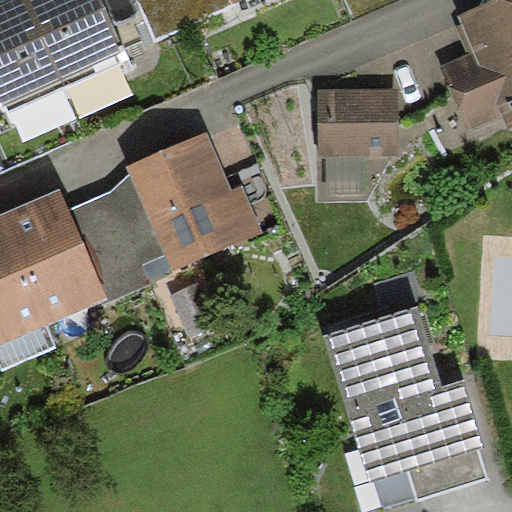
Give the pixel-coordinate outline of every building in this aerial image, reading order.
[(0,111),(0,113),(63,84),(24,0),(19,0),(0,8),(0,111)] [(100,0),(24,0),(63,84),(126,56),(100,0)] [(233,7),(229,0),(136,0),(156,42),(233,7)] [(511,0),(503,0),(458,20),(474,54),(441,69),(469,132),(502,118),(508,130),(511,128),(511,0)] [(399,91),(319,91),(319,160),(399,160),(399,91)] [(232,193),(206,135),(127,170),(130,175),(166,257),(174,274),(263,234),(242,189),(232,193)] [(166,257),(130,175),(111,192),(68,211),(109,304),(151,285),(145,266),(166,257)] [(60,194),(1,220),(49,330),(109,304),(68,211),(60,194)] [(0,351),(49,330),(1,220),(0,220),(0,351)] [(422,307),(324,337),(367,477),(375,475),(384,506),(488,475),(480,449),(488,447),(466,377),(445,383),(422,307)]
